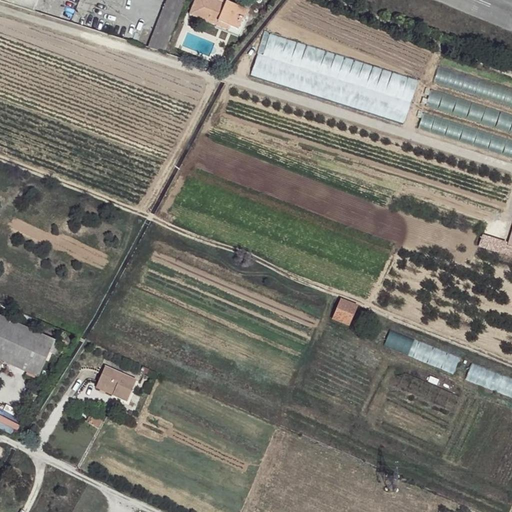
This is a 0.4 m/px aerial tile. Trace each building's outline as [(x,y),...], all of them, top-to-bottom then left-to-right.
[(180,0),(160,0),(142,41),(159,49),(180,0)] [(223,0),(222,3),(213,0),(194,0),(188,14),(215,25),(216,20),(235,27),(243,8),(223,0)] [(511,89),(438,67),(417,135),(511,163),(511,89)] [(353,307),(338,302),(332,316),(347,322),(350,316),(353,307)] [(51,344),(0,320),(0,363),(36,379),(51,344)] [(127,376),(102,366),(96,380),(114,389),(111,396),(115,398),(127,376)] [(135,379),(127,376),(115,398),(126,403),(135,379)]
